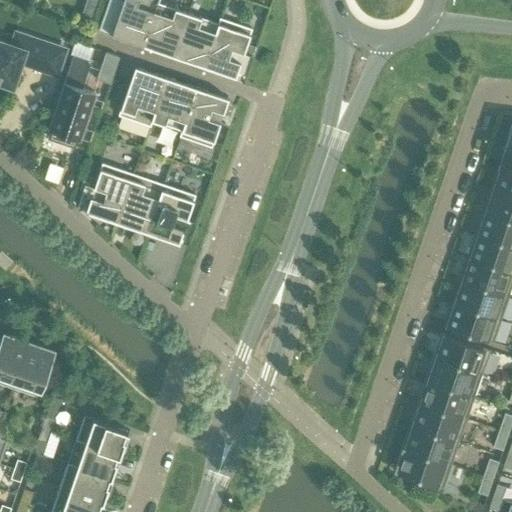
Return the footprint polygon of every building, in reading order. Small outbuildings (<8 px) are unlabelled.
[(107,0),(97,30),(142,46),(157,0),(107,0)] [(157,0),(142,46),(173,56),(188,13),(158,3),(158,0),(157,0)] [(173,56),(204,67),(220,18),(219,17),(217,23),(188,13),(173,56)] [(220,18),(204,67),(235,77),(252,28),(220,18)] [(0,81),(12,86),(20,62),(56,74),(64,50),(16,33),(12,45),(0,41),(0,81)] [(119,57),(105,52),(96,79),(110,84),(119,57)] [(49,128),(53,129),(50,137),(72,145),(75,137),(79,138),(94,93),(79,88),(88,60),(73,55),(49,128)] [(118,115),(149,126),(167,77),(155,73),(134,66),(128,85),(120,83),(115,98),(122,101),(118,115)] [(179,136),(180,137),(197,87),(185,84),(167,77),(149,126),(150,126),(152,121),(181,131),(179,136)] [(197,87),(180,137),(211,147),(221,117),(228,98),(208,91),(197,87)] [(505,149),(499,165),(511,168),(511,123),(510,123),(502,148),(505,149)] [(105,219),(117,223),(124,203),(123,203),(133,173),(101,163),(96,179),(93,187),(91,192),(85,212),(105,219)] [(496,174),(491,188),(511,195),(511,168),(499,165),(498,167),(501,168),(498,175),(496,174)] [(136,229),(147,233),(164,184),(133,173),(123,203),(124,203),(117,223),(136,229)] [(82,189),(91,192),(93,187),(96,179),(84,175),(80,188),(82,189)] [(164,184),(147,233),(158,237),(178,243),(185,224),(195,194),(164,184)] [(488,196),(483,211),(511,220),(511,195),(491,188),(490,190),(493,191),(491,197),(488,196)] [(480,219),(476,233),(511,245),(511,220),(483,211),(483,213),(485,213),(483,220),(480,219)] [(473,242),(468,256),(511,271),(511,245),(476,233),(475,235),(478,236),(475,243),(473,242)] [(465,265),(460,279),(508,295),(511,285),(511,271),(468,256),(467,258),(470,259),(467,266),(465,265)] [(457,287),(452,301),(501,318),(508,295),(460,279),(459,281),(462,281),(460,288),(457,287)] [(501,318),(452,301),(452,303),(454,304),(452,311),(449,310),(444,325),(493,342),(501,318)] [(438,342),(433,356),(482,373),(490,350),(441,333),(441,336),(443,336),(441,343),(438,342)] [(0,383),(13,388),(29,340),(15,335),(15,338),(5,334),(2,342),(0,341),(0,383)] [(29,340),(13,388),(36,396),(52,350),(46,348),(42,347),(43,345),(29,340)] [(430,365),(426,379),(474,396),(482,373),(433,356),(433,358),(435,359),(433,366),(430,365)] [(423,388),(418,402),(466,418),(474,396),(426,379),(425,381),(428,382),(425,389),(423,388)] [(415,410),(410,424),(459,441),(466,418),(418,402),(417,404),(420,405),(417,411),(415,410)] [(511,415),(504,413),(498,430),(508,433),(511,421),(511,415)] [(84,414),(75,439),(117,453),(125,429),(107,423),(107,422),(84,414)] [(45,416),(41,428),(50,431),(54,419),(45,416)] [(401,446),(401,447),(402,447),(451,464),(459,441),(410,424),(409,426),(412,427),(410,434),(407,433),(403,447),(401,446)] [(50,431),(41,428),(37,439),(47,442),(50,431)] [(508,433),(498,430),(493,447),(502,450),(508,433)] [(75,439),(67,463),(109,477),(117,453),(75,439)] [(402,447),(401,447),(393,471),(394,471),(417,479),(416,482),(431,488),(432,484),(443,488),(451,464),(402,447)] [(36,452),(32,464),(41,467),(45,455),(36,452)] [(511,466),(511,456),(507,455),(503,467),(511,469),(511,466)] [(489,458),(483,475),(492,478),(498,461),(489,458)] [(17,459),(14,469),(23,472),(26,463),(17,459)] [(67,463),(59,487),(101,501),(102,502),(108,486),(106,485),(109,477),(67,463)] [(23,472),(14,469),(10,479),(20,482),(23,472)] [(492,478),(483,475),(477,492),(487,496),(492,478)] [(497,484),(493,496),(501,499),(505,487),(497,484)] [(59,487),(51,511),(54,511),(98,511),(100,510),(98,509),(100,502),(102,502),(101,501),(59,487)] [(24,489),(20,500),(29,503),(33,492),(24,489)] [(501,499),(493,496),(489,507),(497,510),(501,499)] [(25,511),(29,503),(20,500),(16,511),(18,511),(25,511)]
